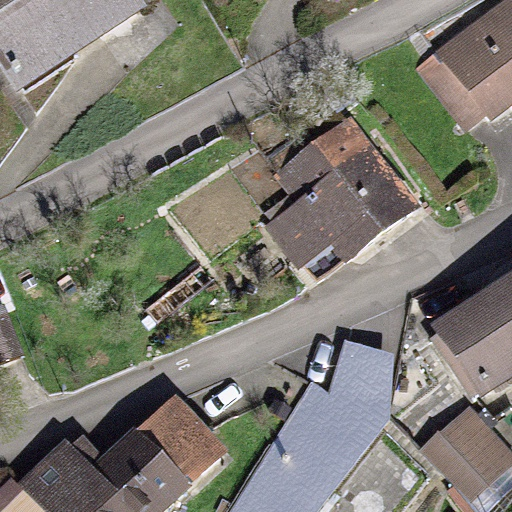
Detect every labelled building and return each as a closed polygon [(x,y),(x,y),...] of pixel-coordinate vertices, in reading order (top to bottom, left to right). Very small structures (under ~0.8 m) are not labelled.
[(115,0),(0,0),(0,92),(7,103),(130,22),(115,0)] [(511,0),(510,0),(411,73),(458,137),(511,98),(511,0)] [(378,209),(333,140),(264,184),(309,254),(378,209)] [(511,277),(423,333),(468,405),(511,377),(511,277)] [(328,385),(222,511),(291,511),(369,420),(328,385)] [(38,486),(62,511),(118,511),(209,430),(174,393),(98,462),(83,445),(38,486)] [(511,463),(468,405),(414,454),(461,510),(511,468),(511,463)]
